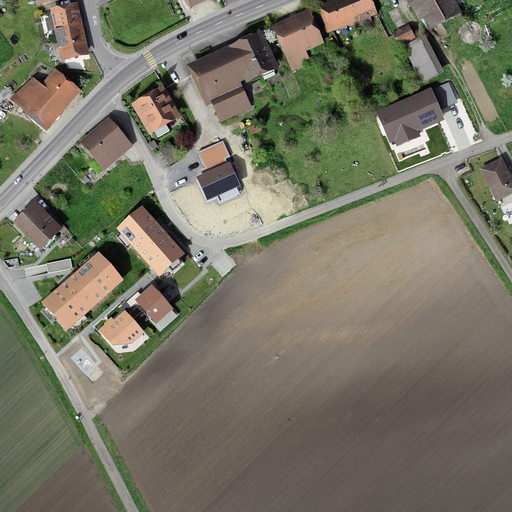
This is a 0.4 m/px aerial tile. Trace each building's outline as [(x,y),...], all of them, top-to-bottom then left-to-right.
[(327,28),(352,18),(356,28),(371,22),(369,17),(376,14),(370,0),(346,0),(320,11),(327,28)] [(407,0),(409,3),(409,4),(410,3),(420,20),(424,18),(430,29),(460,13),(452,0),(407,0)] [(60,40),(60,41),(81,36),(74,7),(54,12),(58,30),(55,31),(57,41),(60,40)] [(292,71),(304,65),(302,62),(308,59),(303,47),(318,40),(307,17),(274,32),(292,71)] [(399,46),(415,38),(408,26),(393,34),(399,46)] [(64,59),(85,54),(81,36),(60,41),(64,59)] [(234,116),(250,108),(246,100),(235,78),(245,74),(248,79),(273,67),(260,39),(193,71),(208,104),(213,101),(218,112),(217,113),(220,121),(234,115),(234,116)] [(424,82),(438,75),(420,41),(407,47),(424,82)] [(47,91),(33,79),(11,99),(45,126),(75,91),(59,77),(47,91)] [(448,87),(381,116),(391,140),(397,137),(399,143),(415,136),(412,131),(438,119),(434,110),(454,102),(448,87)] [(162,93),(136,108),(137,109),(150,130),(149,130),(150,131),(176,116),(175,115),(162,94),(163,94),(162,93)] [(111,147),(119,156),(130,147),(110,124),(85,146),(97,161),(92,165),(99,173),(112,162),(104,153),(111,147)] [(223,141),(198,153),(205,168),(230,157),(223,141)] [(171,144),(161,151),(169,164),(180,158),(171,144)] [(482,170),(497,200),(511,192),(511,183),(501,161),(482,170)] [(229,166),(199,180),(208,199),(238,186),(229,166)] [(41,248),(60,230),(35,205),(16,223),(41,248)] [(163,226),(159,230),(142,211),(120,230),(159,275),(181,255),(165,236),(169,232),(163,226)] [(120,281),(98,257),(45,305),(66,329),(120,281)] [(152,289),(137,302),(156,324),(171,310),(152,289)] [(130,342),(141,333),(125,315),(114,324),(113,322),(102,332),(111,342),(113,340),(116,344),(130,342)]
